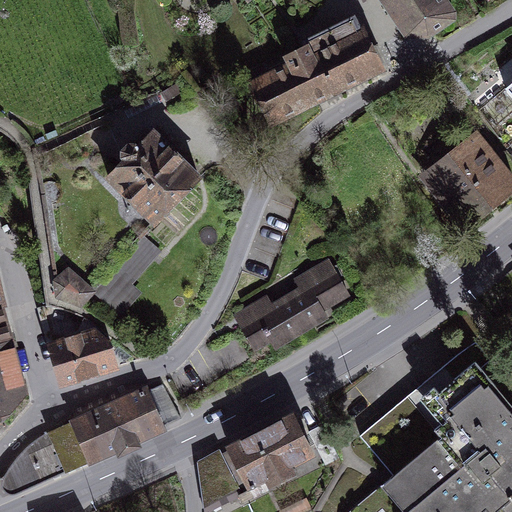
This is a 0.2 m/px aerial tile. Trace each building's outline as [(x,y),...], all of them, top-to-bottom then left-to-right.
[(458,13),(448,0),(383,0),(413,43),(458,13)] [(292,65),(253,84),(271,121),(380,70),(362,32),(311,56),(308,49),(289,58),(292,65)] [(199,180),(151,132),(109,174),(157,222),(199,180)] [(424,173),(465,225),(511,189),(511,176),(477,132),(424,173)] [(142,240),(98,290),(112,303),(156,252),(142,240)] [(259,348),(347,298),(329,266),(241,316),(259,348)] [(93,293),(70,270),(57,283),(59,297),(81,305),(93,293)] [(0,423),(28,394),(0,272),(0,423)] [(46,309),(41,310),(63,384),(115,367),(106,335),(85,320),(49,308),(46,309)] [(511,405),(476,362),(435,396),(451,416),(434,430),(440,438),(351,511),(485,511),(486,511),(485,511),(498,511),(511,501),(511,405)] [(29,490),(168,426),(152,389),(77,419),(36,448),(28,460),(20,472),(17,480),(17,486),(20,489),(24,490),(29,490)] [(299,424),(235,455),(254,495),(318,464),(299,424)]
